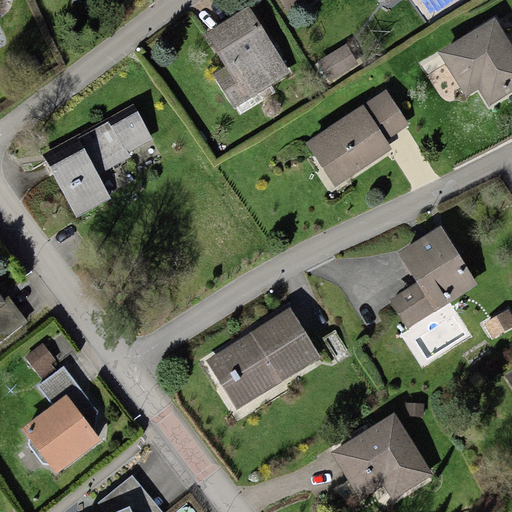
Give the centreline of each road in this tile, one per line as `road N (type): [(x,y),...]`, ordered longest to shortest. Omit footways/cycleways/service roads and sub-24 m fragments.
road 1 (residential): [(511,154),(310,254),(127,366)]
road 2 (residential): [(0,131),(177,0)]
road 3 (residential): [(127,366),(0,200)]
road 4 (residential): [(230,511),(127,366)]
